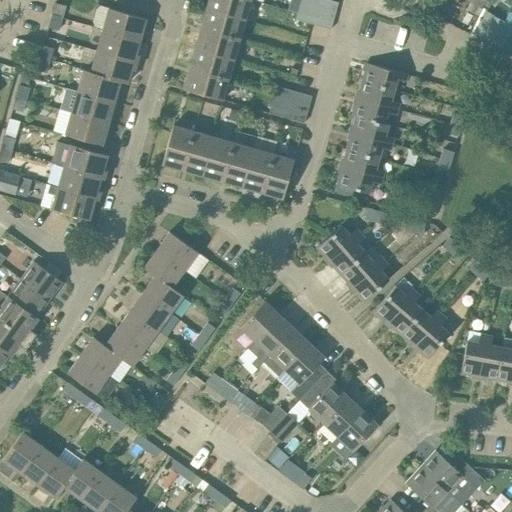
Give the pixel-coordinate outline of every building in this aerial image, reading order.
[(250,0),(208,0),(183,88),(222,100),(250,0)] [(338,2),(330,0),(300,0),(295,19),(331,29),(338,2)] [(478,16),(486,0),(467,0),(470,2),(466,9),(478,16)] [(56,3),(53,14),(63,18),(66,6),(56,3)] [(103,27),(102,29),(140,40),(146,18),(108,7),(108,10),(100,8),(96,11),(94,20),(96,25),(103,27)] [(511,12),(509,11),(492,43),(509,52),(511,46),(511,12)] [(63,18),(53,14),(49,26),(59,29),(63,18)] [(140,40),(102,29),(96,50),(134,61),(140,40)] [(40,57),(50,60),(54,48),(44,45),(40,57)] [(134,61),(96,50),(90,72),(120,80),(128,82),(134,61)] [(50,60),(40,57),(37,69),(46,72),(50,60)] [(367,63),(362,80),(394,90),(397,79),(406,81),(408,74),(367,63)] [(83,70),(77,91),(114,101),(120,80),(90,72),(83,70)] [(23,75),(17,97),(26,99),(30,87),(28,86),(30,78),(23,75)] [(394,90),(362,80),(357,97),(398,109),(399,103),(391,101),(394,90)] [(312,96),(293,90),(276,86),(268,113),(304,123),(312,96)] [(470,92),(460,89),(457,98),(468,101),(470,92)] [(108,123),(114,101),(77,91),(71,112),(108,123)] [(168,96),(165,106),(173,109),(176,99),(168,96)] [(26,99),(17,97),(14,107),(23,110),(26,99)] [(398,109),(357,97),(352,114),(389,125),(389,124),(385,123),(388,113),(396,115),(398,109)] [(242,112),(232,109),(229,118),(240,121),(242,112)] [(108,123),(71,112),(65,134),(102,144),(108,123)] [(389,125),(352,114),(352,115),(356,116),(351,132),(392,144),(394,138),(386,136),(389,125)] [(450,124),(462,126),(464,117),(453,115),(450,124)] [(8,119),(0,148),(12,151),(20,122),(8,119)] [(460,136),(462,126),(450,124),(448,133),(460,136)] [(283,198),(294,159),(173,125),(162,164),(283,198)] [(392,144),(351,132),(346,149),(379,158),(382,148),(391,150),(392,144)] [(64,166),(101,176),(107,154),(59,141),(54,161),(64,164),(64,166)] [(12,151),(0,148),(0,158),(9,161),(12,151)] [(440,157),(452,161),(454,152),(443,148),(440,157)] [(379,158),(346,149),(342,166),(382,177),(384,171),(376,169),(379,158)] [(452,161),(440,157),(437,165),(449,169),(452,161)] [(95,197),(101,176),(64,166),(58,187),(95,197)] [(381,184),(382,177),(342,166),(337,184),(369,193),(372,181),(381,184)] [(0,189),(15,194),(20,176),(0,170),(0,189)] [(445,185),(433,181),(430,190),(442,194),(445,185)] [(95,197),(58,187),(50,184),(47,193),(56,196),(52,209),(80,217),(78,222),(87,225),(95,197)] [(442,194),(430,190),(427,200),(439,203),(442,194)] [(374,221),(377,210),(368,207),(365,218),(374,221)] [(387,213),(377,210),(374,221),(383,224),(387,213)] [(405,231),(415,232),(416,221),(406,221),(405,231)] [(425,222),(416,221),(415,232),(424,233),(425,222)] [(329,261),(361,233),(356,228),(350,234),(342,225),(316,247),(329,261)] [(170,231),(156,250),(184,270),(197,251),(170,231)] [(366,239),(361,233),(329,261),(340,274),(366,252),(359,245),(366,239)] [(449,252),(457,243),(450,236),(442,245),(449,252)] [(464,249),(457,243),(449,252),(456,258),(464,249)] [(367,253),(366,252),(340,274),(351,287),(384,259),(373,246),(367,253)] [(144,267),(155,275),(171,287),(184,270),(156,250),(144,267)] [(389,265),(384,259),(351,287),(364,301),(389,279),(382,271),(389,265)] [(34,260),(20,278),(49,299),(62,281),(34,260)] [(476,275),(483,266),(476,260),(469,269),(476,275)] [(490,272),(483,266),(476,275),(483,281),(490,272)] [(501,286),(504,275),(490,272),(488,283),(501,286)] [(182,295),(171,287),(155,275),(143,293),(170,312),(182,295)] [(20,278),(8,296),(37,316),(49,299),(20,278)] [(373,311),(387,323),(415,291),(411,287),(405,293),(396,285),(373,311)] [(234,287),(226,299),(232,304),(241,292),(234,287)] [(401,335),(422,310),(414,303),(420,295),(415,291),(387,323),(401,335)] [(170,312),(143,293),(130,310),(157,330),(170,312)] [(0,348),(9,355),(11,356),(19,344),(25,349),(36,334),(30,329),(39,318),(37,316),(8,296),(0,306),(0,348)] [(224,315),(232,304),(226,299),(217,311),(224,315)] [(240,326),(254,340),(279,314),(264,300),(240,326)] [(145,347),(157,330),(130,310),(117,328),(145,347)] [(414,346),(442,314),(438,310),(431,318),(422,310),(401,335),(414,346)] [(294,328),(279,314),(254,340),(247,348),(257,357),(252,363),(257,368),(263,361),(294,328)] [(442,314),(414,346),(428,358),(449,333),(441,326),(447,319),(442,314)] [(208,322),(200,334),(207,339),(215,327),(208,322)] [(145,347),(117,328),(105,345),(121,357),(132,365),(145,347)] [(278,375),(284,368),(309,342),(294,328),(263,361),(278,375)] [(207,339),(200,334),(191,345),(198,350),(207,339)] [(479,376),(486,335),(480,334),(479,343),(467,340),(461,373),(479,376)] [(479,376),(497,380),(503,347),(490,344),(492,336),(486,335),(479,376)] [(121,357),(105,345),(93,337),(81,354),(108,374),(121,357)] [(290,391),(300,400),(327,371),(319,363),(324,357),(309,342),(284,368),(299,382),(290,391)] [(511,348),(503,347),(497,380),(511,382),(511,348)] [(95,393),(108,374),(81,354),(67,372),(95,393)] [(174,369),(181,374),(190,363),(182,357),(174,369)] [(173,385),(181,374),(174,369),(166,380),(173,385)] [(323,422),(348,396),(333,383),(336,379),(327,371),(300,400),(323,422)] [(212,388),(220,377),(213,372),(205,383),(212,388)] [(237,389),(220,377),(212,388),(228,400),(237,389)] [(71,396),(77,388),(68,382),(63,390),(71,396)] [(91,399),(77,388),(71,396),(86,406),(91,399)] [(245,412),(254,401),(237,389),(228,400),(245,412)] [(149,404),(156,409),(164,398),(157,392),(149,404)] [(362,410),(348,396),(323,422),(338,436),(362,410)] [(254,401),(245,412),(253,418),(261,407),(254,401)] [(156,409),(149,404),(140,415),(148,420),(156,409)] [(270,431),(287,413),(278,405),(261,424),(270,431)] [(98,415),(109,423),(115,416),(103,408),(98,415)] [(378,424),(362,410),(338,436),(332,443),(347,457),(378,424)] [(296,422),(287,413),(270,431),(280,440),(296,422)] [(126,424),(115,416),(109,423),(121,431),(126,424)] [(2,459),(20,472),(40,445),(22,432),(2,459)] [(133,440),(144,448),(150,441),(138,433),(133,440)] [(161,449),(150,441),(144,448),(155,457),(161,449)] [(40,445),(20,472),(38,485),(58,457),(40,445)] [(420,467),(461,505),(484,480),(467,463),(459,472),(436,450),(420,467)] [(58,457),(38,485),(55,498),(63,486),(75,470),(58,457)] [(168,487),(178,473),(184,466),(173,458),(168,466),(172,469),(162,483),(168,487)] [(63,486),(81,499),(101,471),(83,459),(75,470),(63,486)] [(184,466),(178,473),(181,475),(188,480),(191,482),(196,475),(184,466)] [(296,484),(304,472),(297,467),(289,478),(296,484)] [(454,511),(461,505),(420,467),(406,483),(429,504),(421,511),(454,511)] [(118,484),(101,471),(81,499),(98,511),(118,484)] [(304,472),(296,484),(303,489),(311,478),(304,472)] [(181,475),(176,481),(184,487),(188,480),(181,475)] [(214,499),(220,492),(208,483),(203,491),(214,499)] [(136,496),(118,484),(98,511),(124,511),(127,508),(136,496)] [(311,486),(308,491),(314,496),(316,496),(319,492),(311,486)] [(231,500),(220,492),(214,499),(225,507),(231,500)] [(404,511),(391,499),(378,511),(404,511)]
